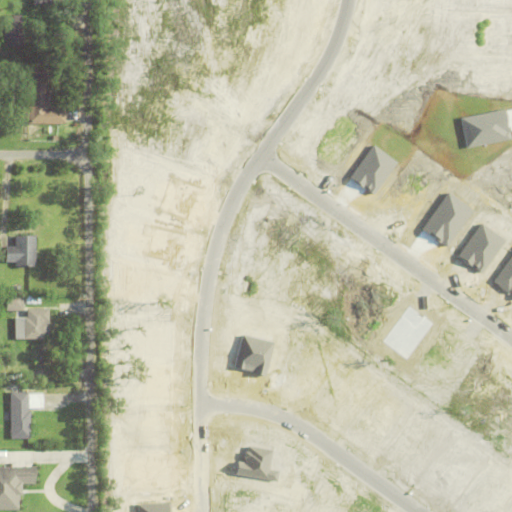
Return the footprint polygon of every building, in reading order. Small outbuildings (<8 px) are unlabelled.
[(4,14),(22,14),(23,46),(4,46),(4,14)] [(66,115),(65,115),(65,124),(22,124),(21,72),(49,71),(49,107),(66,107),(66,109),(66,115)] [(14,266),(14,263),(5,263),(6,246),(15,247),(15,235),(36,236),(36,266),(14,266)] [(6,311),(7,297),(24,297),(24,311),(6,311)] [(15,318),(27,318),(27,310),(49,309),(49,335),(44,335),(44,339),(22,339),(15,339),(15,318)] [(43,395),(43,397),(45,397),(45,400),(43,400),(43,409),(27,409),(27,411),(30,411),(30,439),(10,439),(10,392),(28,392),(28,395),(43,395)] [(34,466),(0,465),(0,509),(19,509),(19,483),(34,484),(34,466)]
